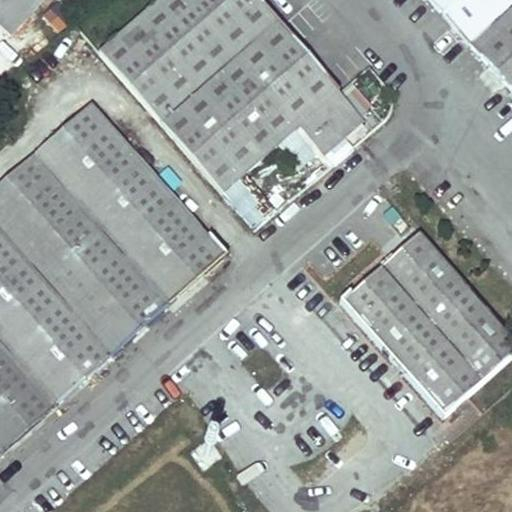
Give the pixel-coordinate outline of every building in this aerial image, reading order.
[(0,0),(0,25),(10,35),(43,0),(0,0)] [(253,0),(160,0),(99,53),(221,196),(299,128),(324,156),(362,124),(253,0)] [(511,0),(425,0),(511,94),(511,0)] [(0,189),(0,458),(224,260),(90,109),(0,189)] [(251,232),(275,215),(259,192),(235,209),(251,232)] [(511,354),(511,342),(419,236),(342,303),(441,416),(511,354)]
